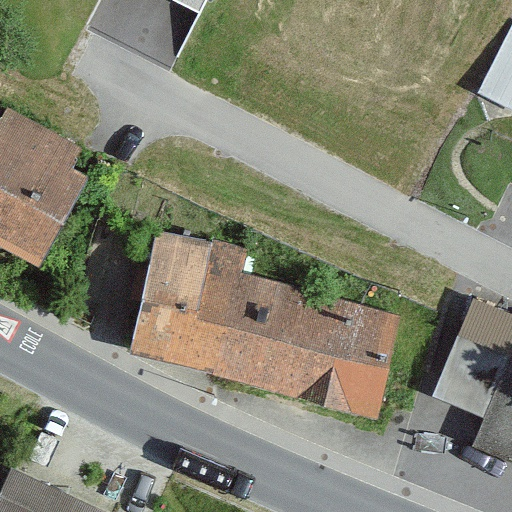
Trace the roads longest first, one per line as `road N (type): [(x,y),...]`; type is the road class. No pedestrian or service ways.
road 1 (residential): [(511,271),(121,81)]
road 2 (tertiary): [(0,338),(177,431),(359,511)]
